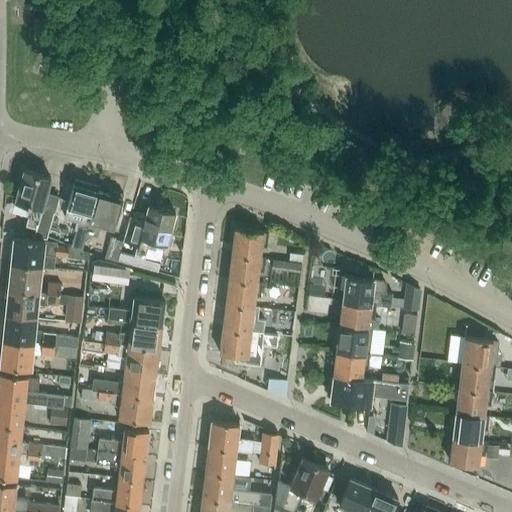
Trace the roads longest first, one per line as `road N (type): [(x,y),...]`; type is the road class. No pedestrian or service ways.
road 1 (residential): [(511,511),(185,376)]
road 2 (residential): [(511,317),(367,243),(213,184)]
road 3 (residential): [(185,376),(198,228),(213,184)]
road 4 (unclassified): [(97,149),(118,55),(112,0)]
road 5 (residential): [(172,511),(185,376)]
road 6 (residential): [(213,184),(97,149)]
